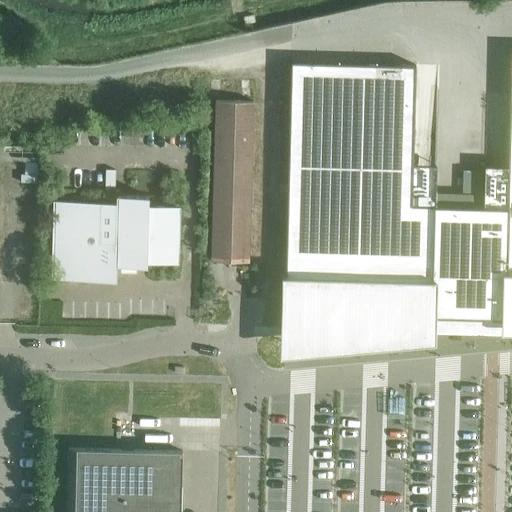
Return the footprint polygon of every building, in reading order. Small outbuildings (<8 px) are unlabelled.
[(284,287),(283,327),(395,331),(396,315),(505,318),(506,308),(511,307),(511,47),(511,48),(508,128),(507,173),(483,172),(482,206),(434,205),(435,178),(412,178),(415,84),(415,64),(290,61),(284,287)] [(211,259),(248,260),(253,100),(215,99),(211,259)] [(23,173),(40,173),(40,145),(0,143),(0,159),(24,160),(23,173)] [(179,204),(148,204),(148,195),(116,194),(116,202),(53,200),(52,277),(115,279),(116,264),(147,265),(147,260),(178,260),(179,204)] [(66,511),(180,511),(182,450),(68,447),(66,511)]
